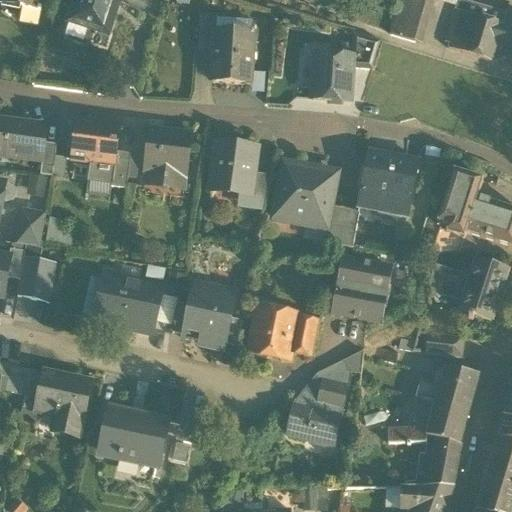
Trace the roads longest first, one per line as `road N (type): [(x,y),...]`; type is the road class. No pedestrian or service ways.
road 1 (residential): [(0,91),(131,111),(341,125),(453,144),(511,172)]
road 2 (residential): [(308,373),(255,403),(0,342)]
road 3 (residential): [(511,348),(501,358),(456,511)]
